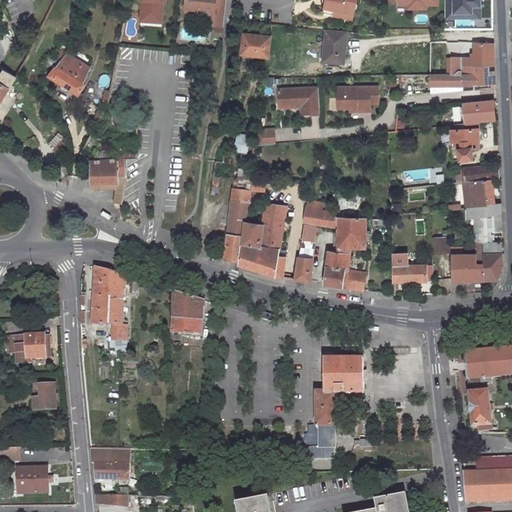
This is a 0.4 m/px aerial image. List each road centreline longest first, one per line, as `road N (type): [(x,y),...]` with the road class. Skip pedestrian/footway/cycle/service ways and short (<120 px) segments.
road 1 (residential): [(503,0),(510,307)]
road 2 (tertiary): [(146,252),(279,296),(431,319)]
road 3 (unclassified): [(51,246),(72,289),(89,511)]
road 4 (unknown): [(505,90),(395,103),(376,125),(301,133)]
road 5 (residential): [(431,319),(457,511)]
road 6 (unknown): [(158,152),(168,66),(138,65),(133,97)]
road 7 (tertiary): [(146,252),(29,188)]
road 8 (unknown): [(235,322),(229,412),(263,418)]
